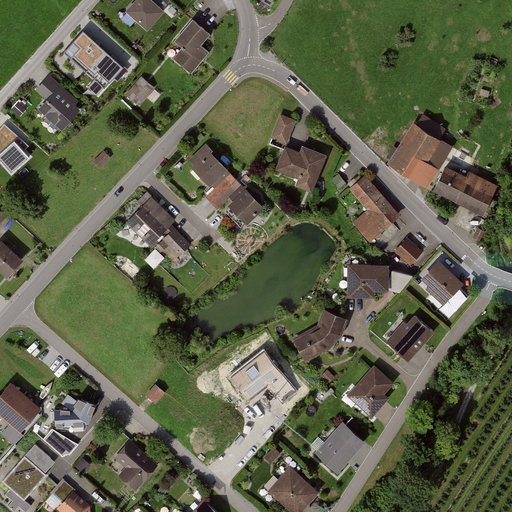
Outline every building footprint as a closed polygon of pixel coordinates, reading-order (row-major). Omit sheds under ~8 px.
[(149,0),(138,0),(128,10),(147,30),(163,14),(149,0)] [(210,33),(193,19),(174,43),(182,50),(173,60),(190,73),(206,53),(198,47),(210,33)] [(89,86),(100,95),(124,67),(83,33),(65,53),(95,78),(89,86)] [(120,98),(133,110),(152,88),(139,77),(120,98)] [(77,109),(56,91),(40,109),(62,127),(77,109)] [(15,104),(22,112),(28,107),(21,99),(15,104)] [(296,119),(280,113),(271,140),(287,145),(296,119)] [(0,128),(0,160),(13,175),(34,155),(4,125),(0,128)] [(414,126),(391,164),(428,186),(451,148),(414,126)] [(311,194),(326,157),(290,143),(275,180),(311,194)] [(105,149),(94,160),(101,167),(112,156),(105,149)] [(188,165),(209,187),(225,171),(204,149),(188,165)] [(442,166),(430,192),(483,217),(495,191),(442,166)] [(241,186),(226,171),(204,193),(218,208),(241,186)] [(401,216),(364,176),(347,191),(366,212),(353,225),(371,244),(401,216)] [(262,210),(244,190),(224,208),(242,228),(262,210)] [(151,198),(126,222),(150,246),(175,222),(151,198)] [(191,244),(173,225),(161,237),(179,256),(191,244)] [(423,251),(408,237),(393,252),(409,267),(423,251)] [(20,261),(0,244),(0,274),(5,279),(20,261)] [(146,258),(155,267),(166,256),(157,247),(146,258)] [(435,260),(416,280),(442,305),(461,285),(435,260)] [(385,266),(344,267),(345,299),(386,298),(385,266)] [(290,340),(302,362),(321,355),(337,339),(346,320),(322,313),(316,327),(308,334),(290,340)] [(410,314),(385,343),(406,361),(431,332),(410,314)] [(371,367),(345,399),(366,417),(392,385),(371,367)] [(42,412),(10,386),(0,398),(0,417),(22,436),(42,412)] [(164,394),(155,387),(147,397),(156,404),(164,394)] [(98,406),(82,399),(73,414),(55,412),(57,431),(85,432),(98,406)] [(343,424),(315,456),(338,476),(366,445),(343,424)] [(160,467),(131,442),(116,460),(126,469),(119,478),(136,493),(160,467)] [(56,464),(35,446),(26,456),(47,474),(56,464)] [(24,458),(4,482),(26,501),(47,476),(24,458)] [(289,467),(267,492),(289,511),(301,511),(318,493),(289,467)] [(65,481),(54,494),(63,502),(74,490),(65,481)] [(91,511),(92,510),(73,493),(57,511),(91,511)]
